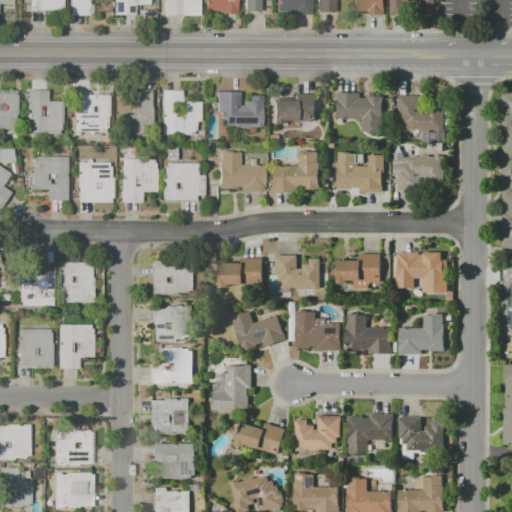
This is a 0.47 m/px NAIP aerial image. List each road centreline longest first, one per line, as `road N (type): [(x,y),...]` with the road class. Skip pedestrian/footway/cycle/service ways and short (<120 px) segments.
road 1 (tertiary): [(0,51),(460,57)]
road 2 (residential): [(476,57),(472,511)]
road 3 (residential): [(474,221),(29,231)]
road 4 (residential): [(122,231),(122,511)]
road 5 (residential): [(473,382),(297,382)]
road 6 (residential): [(122,395),(0,396)]
